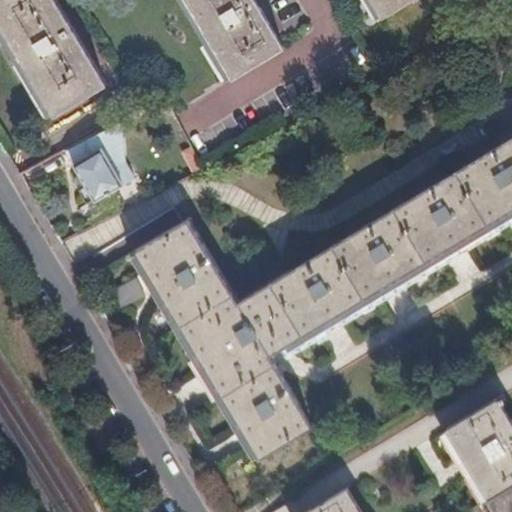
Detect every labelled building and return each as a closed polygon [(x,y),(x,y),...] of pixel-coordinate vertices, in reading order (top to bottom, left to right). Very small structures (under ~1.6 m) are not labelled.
[(0,0),(0,20),(55,113),(106,84),(55,0),(0,0)] [(185,0),(233,78),(284,48),(255,0),(185,0)] [(377,0),(387,15),(411,0),(377,0)] [(102,130),(66,148),(87,184),(80,188),(89,202),(95,198),(97,200),(124,184),(103,147),(109,143),(102,130)] [(511,137),(237,305),(198,246),(150,271),(147,272),(259,457),(312,426),(299,405),(511,277),(511,137)] [(186,151),(189,158),(197,153),(194,147),(186,151)] [(197,153),(189,158),(193,167),(202,162),(197,153)] [(196,171),(204,167),(202,162),(193,167),(196,171)] [(198,246),(183,221),(137,249),(150,271),(198,246)] [(121,306),(144,295),(136,278),(113,289),(121,306)] [(511,366),(492,376),(499,390),(511,383),(511,366)] [(498,398),(448,428),(489,497),(511,483),(511,421),(500,402),(498,398)] [(511,511),(511,483),(489,497),(486,499),(493,511),(511,511)] [(359,511),(346,489),(307,511),(359,511)]
